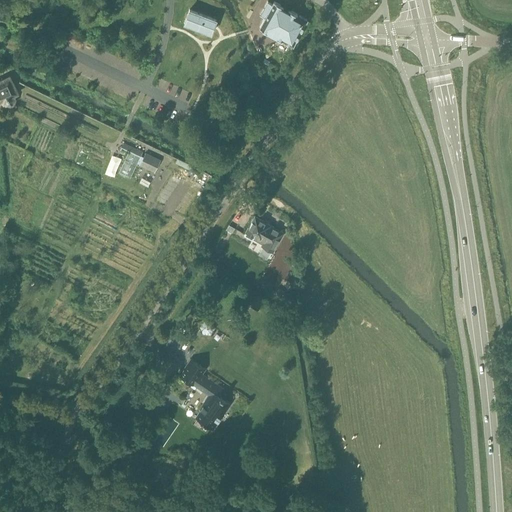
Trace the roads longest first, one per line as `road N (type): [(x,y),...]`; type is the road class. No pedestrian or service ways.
road 1 (secondary): [(496,511),(468,242),(429,38)]
road 2 (unclassified): [(74,411),(244,172),(302,72),(349,38)]
